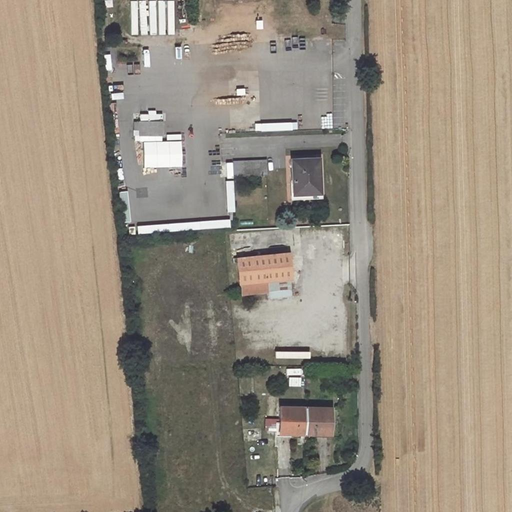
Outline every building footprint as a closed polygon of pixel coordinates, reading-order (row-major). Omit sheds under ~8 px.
[(162,121),(139,121),(138,135),(162,135),(162,121)] [(318,157),(291,159),(293,198),(320,197),(318,157)] [(266,160),(233,161),(234,176),(266,175),(266,160)] [(249,256),(233,257),(234,262),(238,262),(239,283),(291,278),(288,253),(263,255),(261,237),(247,239),(249,256)] [(290,279),(266,282),(267,291),(291,289),(290,279)] [(266,282),(240,284),(241,293),(267,291),(266,282)] [(346,377),(324,378),(324,383),(335,382),(335,388),(346,386),(346,377)] [(300,378),(290,378),(289,386),(300,387),(300,378)] [(331,408),(280,407),(279,433),(313,433),(313,436),(330,437),(331,408)] [(263,430),(273,430),(273,419),(263,419),(263,430)]
